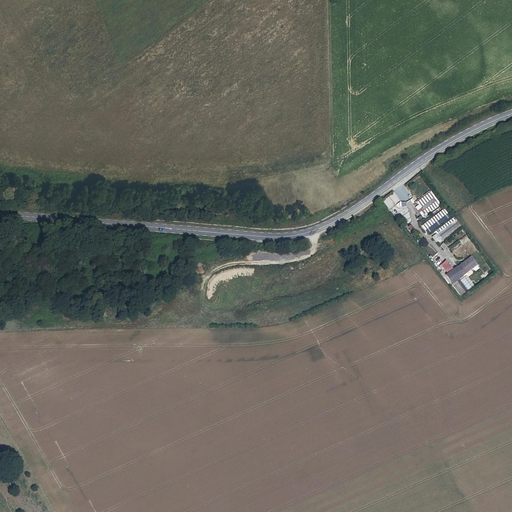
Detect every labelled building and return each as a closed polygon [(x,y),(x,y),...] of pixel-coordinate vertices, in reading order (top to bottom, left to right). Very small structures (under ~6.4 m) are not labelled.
[(418,206),(414,209),(423,218),(438,205),(428,193),(416,204),(418,206)] [(404,223),(410,218),(403,209),(396,214),(400,220),(401,219),(404,223)] [(441,213),(421,227),(425,232),(444,217),(441,213)] [(436,244),(460,226),(456,221),(450,226),(448,223),(434,233),(436,235),(432,239),(436,244)] [(440,265),(446,274),(444,276),(451,286),(477,266),(470,257),(455,269),(448,259),(440,265)]
